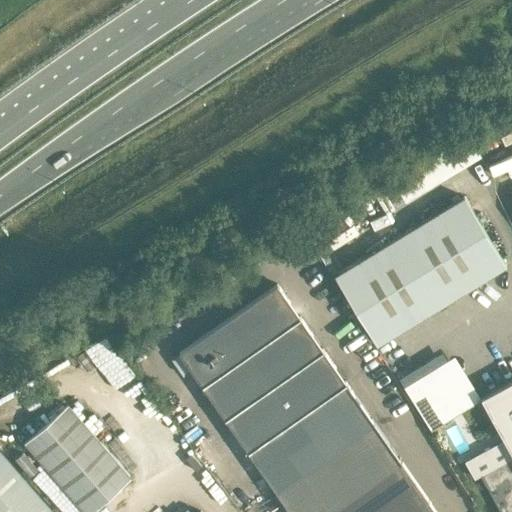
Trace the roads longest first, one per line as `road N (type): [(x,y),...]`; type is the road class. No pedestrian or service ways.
road 1 (trunk): [(0,199),(290,0)]
road 2 (unknown): [(452,511),(282,262)]
road 3 (trunk): [(188,0),(0,130)]
road 4 (unknown): [(511,332),(470,330),(399,365)]
road 5 (unknown): [(134,511),(183,481),(223,492),(237,506)]
